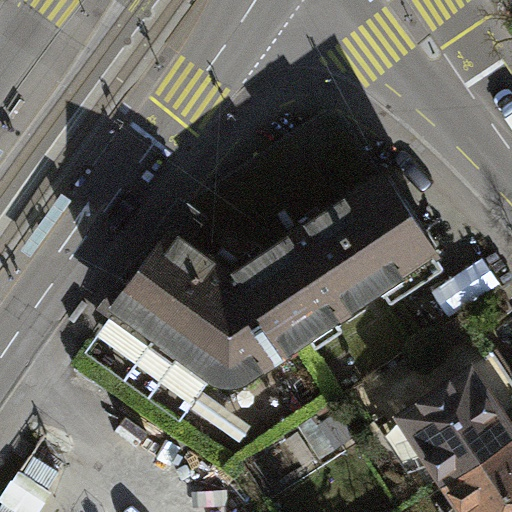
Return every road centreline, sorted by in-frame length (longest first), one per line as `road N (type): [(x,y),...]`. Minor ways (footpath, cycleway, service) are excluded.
road 1 (tertiary): [(0,359),(180,87),(212,0)]
road 2 (primary): [(402,0),(511,153)]
